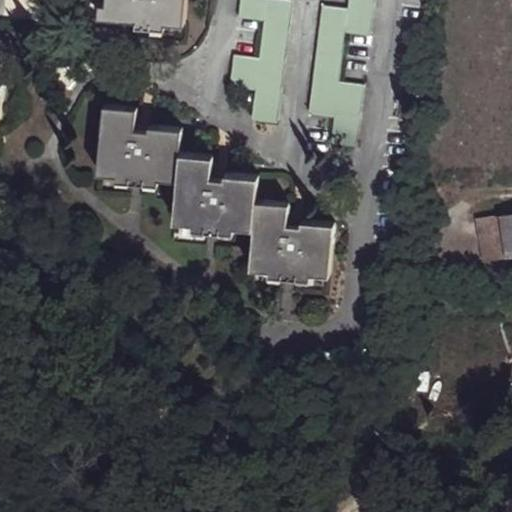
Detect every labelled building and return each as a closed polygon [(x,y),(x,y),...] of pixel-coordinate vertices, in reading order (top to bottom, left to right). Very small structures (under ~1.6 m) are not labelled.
[(103,0),(103,5),(97,5),(96,18),(134,22),(134,27),(163,31),(163,24),(182,26),(184,0),(103,0)] [(237,0),(235,21),(261,24),(256,61),(230,58),(226,88),(252,93),(249,122),(273,126),(290,4),(265,0),(237,0)] [(372,0),(345,0),(344,11),(319,9),(305,116),(330,121),(328,145),(354,149),(361,88),(337,84),(342,36),(367,39),(372,0)] [(158,179),(176,181),(178,154),(180,130),(147,127),(147,131),(134,129),(135,111),(103,107),(97,173),(115,176),(114,181),(157,186),(158,179)] [(234,227),(251,229),(254,201),(256,179),(225,175),(223,180),(210,178),(210,158),(178,154),(176,181),(173,221),(191,223),(191,230),(233,233),(234,227)] [(254,201),(251,229),(248,270),(268,271),(267,277),(310,281),(311,275),(328,277),(333,226),(300,223),(300,227),(286,225),(287,205),(254,201)] [(511,210),(487,215),(495,254),(511,251),(511,210)]
